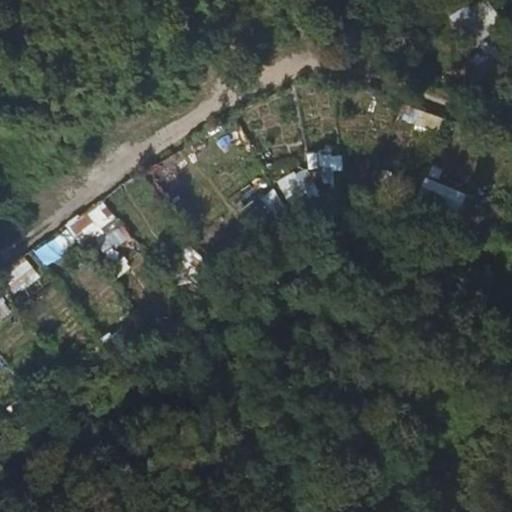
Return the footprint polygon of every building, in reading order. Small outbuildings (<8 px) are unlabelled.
[(483,0),(476,0),(448,20),(468,50),(502,27),(483,0)] [(438,135),(443,118),(405,106),(400,123),(438,135)] [(340,148),(307,153),(309,170),(281,173),(284,197),(315,194),(313,181),(344,177),(340,148)] [(252,231),(274,213),(258,193),(236,212),(252,231)] [(82,254),(123,238),(108,203),(67,220),(82,254)] [(44,239),(30,249),(43,268),(58,258),(44,239)] [(188,283),(208,264),(188,244),(169,262),(188,283)] [(0,316),(10,306),(0,296),(0,316)] [(323,511),(321,501),(295,505),(295,511),(323,511)]
